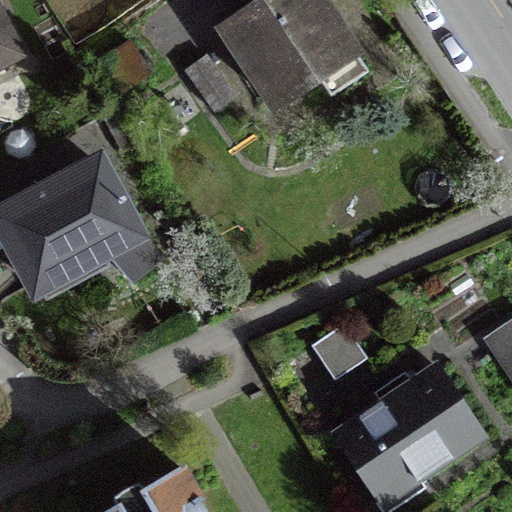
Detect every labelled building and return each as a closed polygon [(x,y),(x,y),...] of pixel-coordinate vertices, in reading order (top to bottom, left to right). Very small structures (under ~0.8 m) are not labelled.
[(328,100),(364,75),(313,0),(267,0),(221,31),(273,110),(316,82),(328,100)] [(0,62),(12,57),(0,33),(0,62)] [(88,74),(105,100),(148,72),(131,46),(88,74)] [(211,115),(232,100),(203,59),(181,74),(211,115)] [(133,238),(95,167),(0,218),(0,228),(34,292),(133,238)] [(511,386),(511,323),(483,343),(511,386)] [(377,505),(479,437),(435,372),(405,392),(397,381),(374,396),(381,408),(334,440),(377,505)] [(201,511),(177,471),(140,492),(136,486),(122,492),(110,502),(114,508),(106,511),(201,511)]
